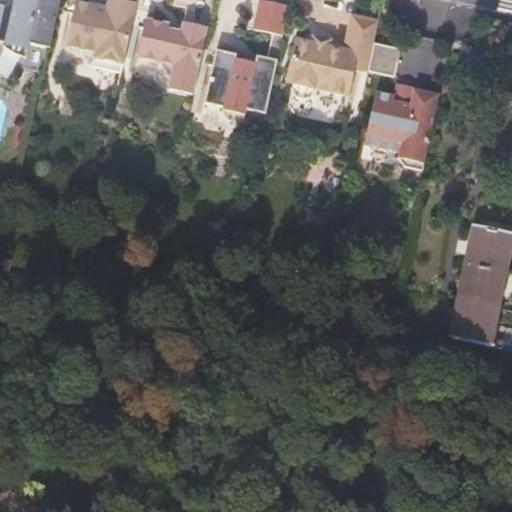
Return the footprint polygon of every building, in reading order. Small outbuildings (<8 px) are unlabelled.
[(60,0),(0,0),(0,43),(6,50),(11,53),(25,59),(28,44),(50,49),(60,0)] [(75,2),(66,47),(97,54),(93,68),(121,74),(137,4),(118,0),(107,0),(106,9),(75,2)] [(266,115),(289,8),(259,1),(252,31),(272,35),(267,59),(256,57),(255,65),(235,60),(236,55),(215,51),(204,105),(223,109),(222,115),(224,116),(228,122),(237,124),(243,120),(244,121),(246,111),(266,115)] [(374,44),(378,22),(351,16),(344,50),(359,53),(355,71),(367,73),(374,44)] [(193,95),(208,29),(182,23),(180,32),(169,29),(170,25),(145,20),(137,59),(173,67),(168,89),(193,95)] [(333,40),(311,35),(310,42),(331,47),(333,40)] [(349,98),(359,53),(344,50),(331,47),(310,42),(295,39),(285,83),(293,86),(291,93),(296,99),(305,101),(312,97),(314,90),(349,98)] [(394,79),(401,50),(374,44),(367,73),(394,79)] [(255,65),(256,57),(256,56),(237,52),(236,55),(235,60),(255,65)] [(409,105),(412,92),(413,88),(397,85),(394,97),(393,101),(409,105)] [(422,172),(439,97),(412,92),(409,105),(393,101),(394,97),(375,93),(363,146),(398,154),(397,160),(400,160),(404,168),(422,172)] [(492,349),(511,252),(511,234),(474,226),(469,247),(478,248),(474,266),(466,264),(462,284),(470,286),(462,321),(454,319),(450,339),(492,349)]
